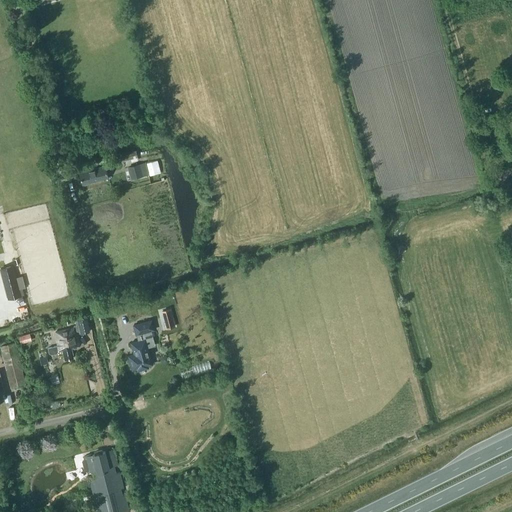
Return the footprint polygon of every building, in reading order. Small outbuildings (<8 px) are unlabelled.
[(116,156),(117,162),(137,157),(135,151),(116,156)] [(139,164),(142,176),(149,174),(146,162),(139,164)] [(142,176),(139,164),(129,167),(132,179),(142,176)] [(104,166),(86,171),(86,172),(79,173),(81,183),(89,181),(89,182),(107,177),(104,166)] [(99,186),(100,199),(113,198),(111,184),(99,186)] [(87,204),(86,200),(93,198),(90,188),(77,192),(82,206),(87,204)] [(21,296),(13,265),(0,267),(0,269),(7,299),(21,296)] [(25,303),(23,297),(11,300),(13,306),(25,303)] [(56,354),(58,351),(62,350),(65,360),(73,358),(71,348),(79,346),(76,335),(89,332),(86,318),(77,320),(78,321),(75,321),(77,330),(75,331),(74,328),(55,333),(58,346),(48,348),(49,354),(52,355),(56,354)] [(151,320),(133,325),(136,335),(137,334),(138,340),(131,343),(133,350),(134,350),(135,354),(128,356),(132,370),(137,368),(139,369),(141,369),(143,368),(145,367),(147,366),(152,364),(147,348),(155,345),(151,330),(154,330),(151,320)] [(32,340),(30,333),(19,336),(21,343),(32,340)] [(26,384),(15,342),(0,346),(11,388),(26,384)] [(46,355),(39,357),(41,365),(48,363),(46,355)] [(89,480),(97,511),(127,511),(130,511),(125,495),(122,495),(121,489),(124,489),(120,473),(117,473),(115,467),(118,466),(114,450),(83,458),(84,459),(82,460),(84,470),(87,471),(87,473),(96,471),(98,477),(89,480)]
